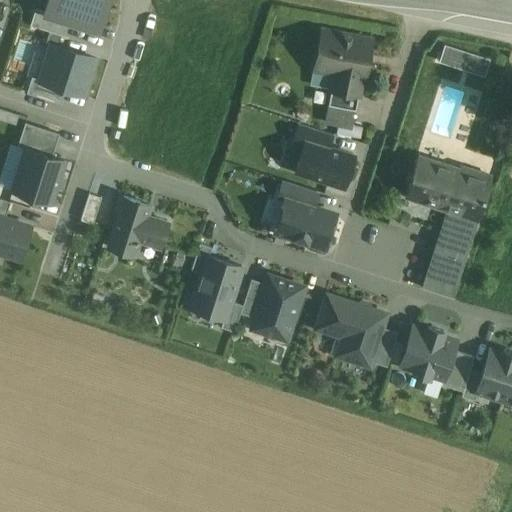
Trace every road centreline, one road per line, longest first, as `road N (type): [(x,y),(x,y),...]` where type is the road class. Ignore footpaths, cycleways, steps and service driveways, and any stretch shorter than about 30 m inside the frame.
road 1 (residential): [(88,160),(210,196),(234,238),(459,307)]
road 2 (residential): [(135,0),(97,127)]
road 3 (residential): [(88,160),(51,277)]
